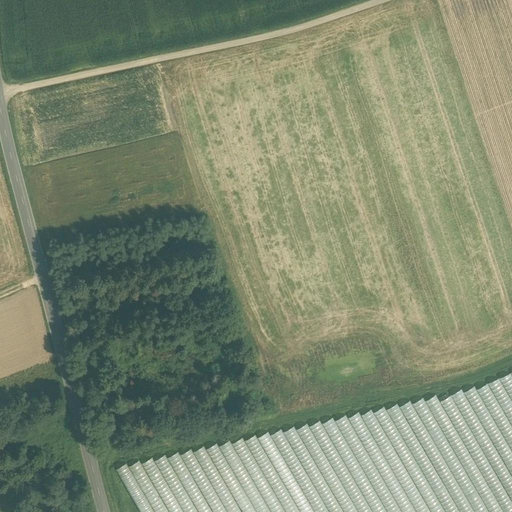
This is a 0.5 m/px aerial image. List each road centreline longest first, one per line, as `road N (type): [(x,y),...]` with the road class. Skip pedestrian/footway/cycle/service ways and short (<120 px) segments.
road 1 (tertiary): [(0,80),(110,511)]
road 2 (track): [(400,0),(302,32),(2,97)]
